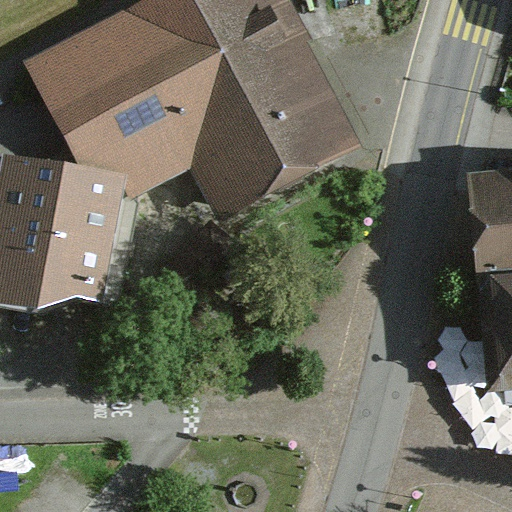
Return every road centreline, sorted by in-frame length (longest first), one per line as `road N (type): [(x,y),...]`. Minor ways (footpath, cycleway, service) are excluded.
road 1 (tertiary): [(378,422),(476,0)]
road 2 (unclassified): [(378,422),(204,413),(0,424)]
road 3 (unclassified): [(511,488),(378,422)]
